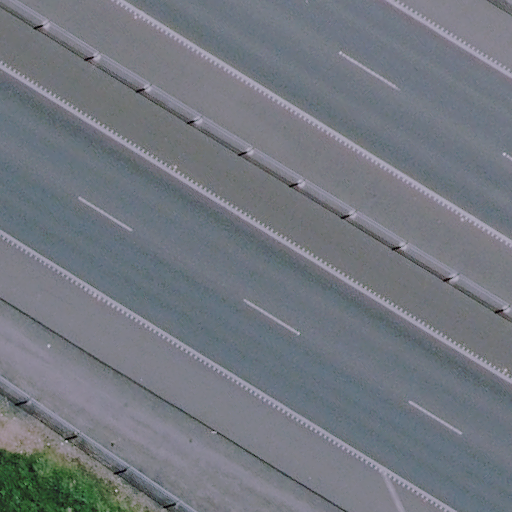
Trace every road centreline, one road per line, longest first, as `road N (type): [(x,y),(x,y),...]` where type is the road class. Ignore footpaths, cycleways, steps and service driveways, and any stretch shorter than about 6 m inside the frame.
road 1 (motorway): [(511,464),(0,157)]
road 2 (motorway): [(233,0),(511,167)]
